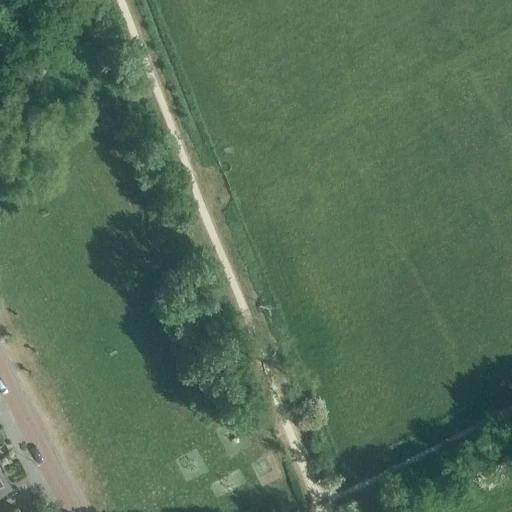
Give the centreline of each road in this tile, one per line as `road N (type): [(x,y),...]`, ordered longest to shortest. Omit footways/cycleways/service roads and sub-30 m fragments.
road 1 (unclassified): [(317,511),(122,0)]
road 2 (residential): [(76,511),(0,366)]
